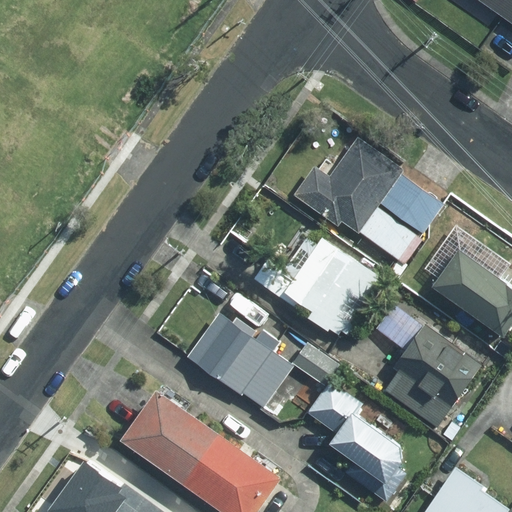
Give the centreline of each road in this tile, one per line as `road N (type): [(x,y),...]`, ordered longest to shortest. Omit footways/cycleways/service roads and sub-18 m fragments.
road 1 (residential): [(0,424),(290,10)]
road 2 (residential): [(290,10),(511,165)]
